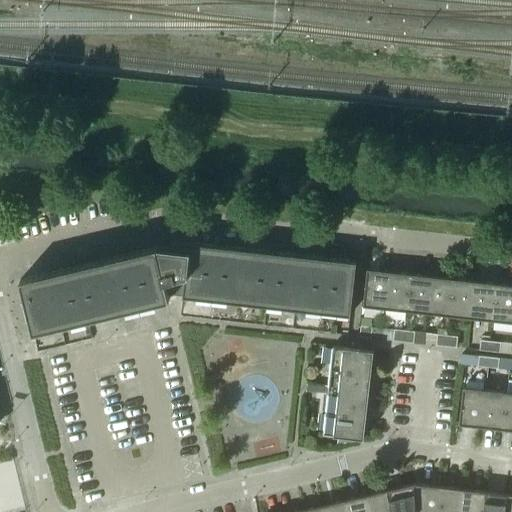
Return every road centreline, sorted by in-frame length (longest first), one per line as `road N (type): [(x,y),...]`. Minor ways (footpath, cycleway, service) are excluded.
road 1 (residential): [(511,251),(171,219),(24,253),(0,269)]
road 2 (residential): [(149,511),(395,450),(511,460)]
road 3 (residential): [(0,315),(48,511)]
